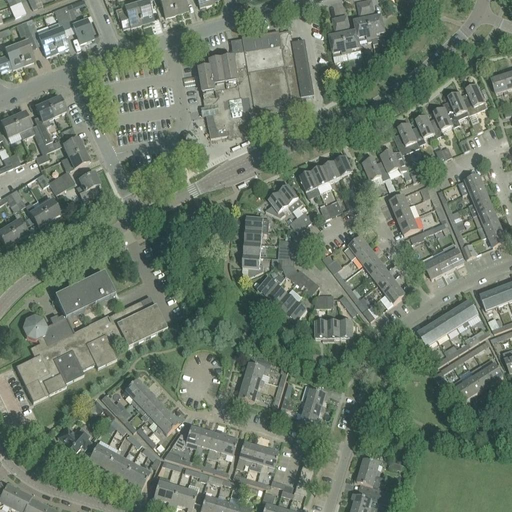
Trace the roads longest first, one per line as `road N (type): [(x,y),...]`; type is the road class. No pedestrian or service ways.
road 1 (residential): [(431,304),(368,215),(308,240),(304,249),(335,290)]
road 2 (tertiary): [(320,135),(409,83),(480,12)]
road 3 (tertiary): [(138,217),(320,135)]
road 4 (residential): [(347,452),(383,344),(431,304)]
road 5 (tertiary): [(0,310),(35,275),(138,217)]
road 6 (residential): [(138,217),(71,71)]
road 7 (residential): [(347,452),(229,420),(221,409)]
road 8 (residential): [(320,135),(311,43),(298,3)]
road 9 (residential): [(116,57),(239,19)]
road 10 (tertiary): [(120,511),(47,488),(5,458)]
road 11 (residential): [(511,207),(493,158),(429,182)]
